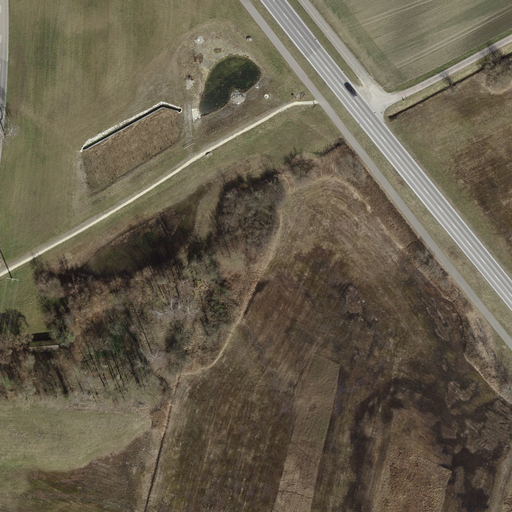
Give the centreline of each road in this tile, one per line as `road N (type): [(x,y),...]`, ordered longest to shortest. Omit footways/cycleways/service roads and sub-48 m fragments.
road 1 (secondary): [(275,0),(511,295)]
road 2 (track): [(511,38),(366,116)]
road 3 (track): [(304,0),(388,102)]
